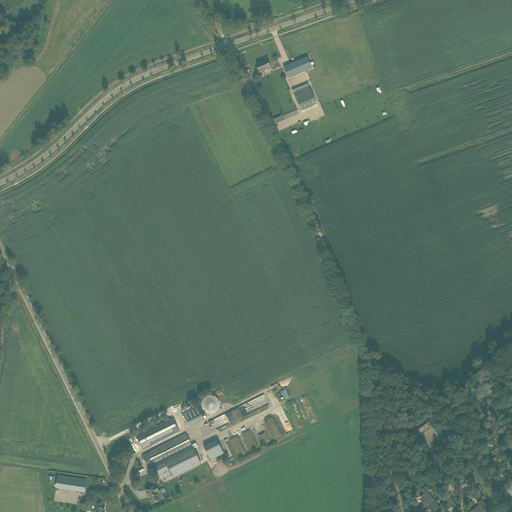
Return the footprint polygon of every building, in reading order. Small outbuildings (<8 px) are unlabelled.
[(283,67),(288,79),(312,69),(307,57),(283,67)] [(256,65),(260,72),(270,68),(267,61),(256,65)] [(280,128),(302,119),(284,73),(262,81),(280,128)] [(306,73),(289,79),(291,85),(295,83),(296,88),(310,84),(306,73)] [(309,87),(293,94),(301,111),(316,104),(309,87)] [(205,398),(204,398),(204,399),(203,400),(202,401),(202,402),(202,403),(201,404),(201,405),(201,406),(202,407),(202,408),(202,409),(203,410),(204,411),(204,412),(205,412),(205,413),(206,413),(207,413),(207,414),(208,414),(209,414),(210,414),(211,414),(212,414),(213,414),(214,414),(215,414),(215,413),(216,413),(217,412),(218,411),(219,410),(219,409),(220,408),(220,407),(220,406),(220,405),(220,404),(220,403),(220,402),(219,401),(219,400),(218,399),(217,398),(216,397),(215,397),(214,396),(213,396),(212,396),(211,396),(210,396),(209,396),(208,396),(207,397),(206,397),(205,398)] [(268,396),(211,419),(215,428),(272,405),(268,396)] [(182,413),(189,427),(204,419),(197,406),(182,413)] [(136,436),(143,450),(179,431),(173,418),(136,436)] [(418,430),(429,447),(441,439),(429,422),(418,430)] [(490,429),(495,438),(498,436),(496,433),(501,430),(499,426),(495,429),(493,427),(490,429)] [(151,468),(154,466),(159,477),(170,472),(173,477),(201,463),(186,434),(142,456),(149,469),(151,468)] [(495,444),(497,448),(500,446),(497,441),(500,439),(498,436),(495,438),(490,442),(492,445),(495,444)] [(203,447),(210,461),(224,454),(217,440),(203,447)] [(495,454),(496,456),(498,459),(503,456),(499,451),(502,449),(500,446),(497,448),(492,452),(494,454),(495,454)] [(494,463),(497,468),(500,465),(496,460),(498,459),(496,456),(489,461),(492,465),(494,463)] [(507,476),(509,474),(507,472),(509,471),(506,465),(504,466),(502,464),(500,465),(497,468),(498,470),(500,469),(503,473),(505,472),(507,476)] [(56,488),(79,492),(84,492),(86,480),(58,476),(56,488)] [(145,491),(152,504),(161,500),(157,493),(159,492),(156,486),(145,491)] [(423,505),(424,506),(433,499),(429,493),(428,494),(427,492),(429,490),(426,486),(421,490),(424,494),(420,497),(423,500),(421,501),(423,504),(423,505)] [(444,503),(441,505),(443,508),(446,506),(449,509),(452,507),(453,509),(456,506),(450,498),(447,500),(448,501),(445,504),(444,503)] [(433,499),(424,506),(425,507),(428,510),(429,508),(432,511),(435,509),(437,511),(439,511),(444,509),(443,508),(441,505),(438,507),(437,505),(433,499)] [(477,506),(471,511),(472,511),(484,511),(485,511),(482,508),(486,505),(482,500),(478,503),(480,506),(478,507),(477,506)] [(103,511),(104,508),(102,508),(102,504),(96,503),(94,511),(93,511),(92,511),(103,511)]
